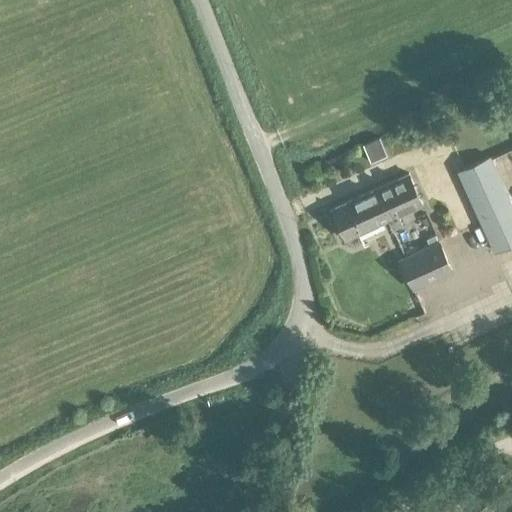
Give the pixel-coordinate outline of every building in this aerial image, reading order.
[(380,138),(364,145),(371,161),(387,153),(380,138)] [(458,168),(494,249),(511,240),(511,202),(490,153),(458,168)] [(346,238),(422,203),(409,173),(332,208),(346,238)] [(453,269),(440,241),(401,259),(414,287),(453,269)] [(511,511),(511,501),(502,491),(490,500),(477,511),(511,511)]
